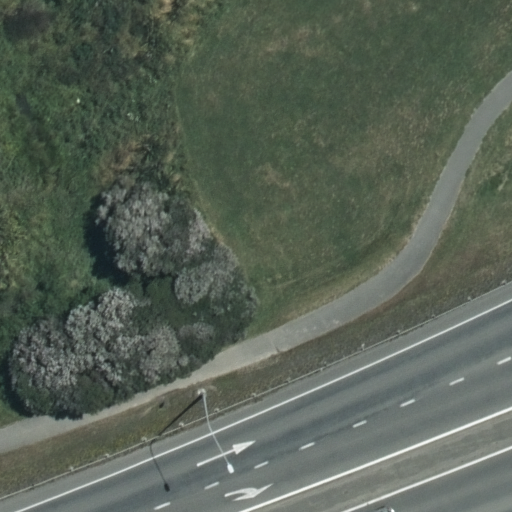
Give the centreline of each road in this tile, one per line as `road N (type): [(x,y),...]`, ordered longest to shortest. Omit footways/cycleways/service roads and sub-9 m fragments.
road 1 (trunk): [(76,511),(244,453),(511,327)]
road 2 (trunk): [(275,511),(511,404)]
